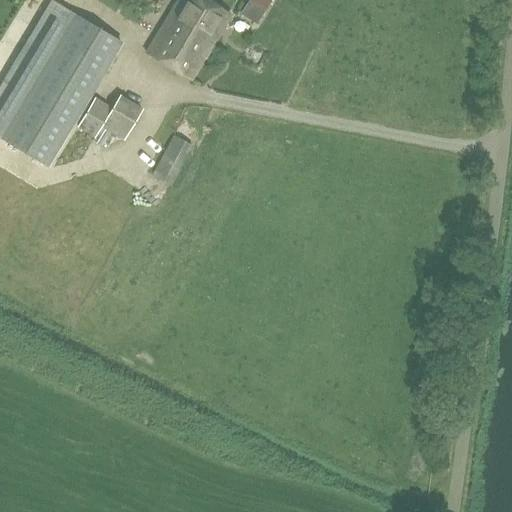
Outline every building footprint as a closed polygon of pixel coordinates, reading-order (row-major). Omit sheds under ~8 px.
[(209,0),(176,0),(166,19),(210,46),(230,12),(209,0)] [(270,0),(250,0),(243,10),(259,20),(272,1),(270,0)] [(46,165),(121,42),(75,15),(1,138),(46,165)] [(191,79),(210,46),(166,19),(146,52),(191,79)] [(112,107),(96,98),(77,128),(95,137),(102,127),(124,140),(143,108),(119,93),(112,107)] [(192,145),(172,134),(151,173),(172,185),(192,145)] [(48,210),(40,225),(73,243),(81,228),(48,210)]
